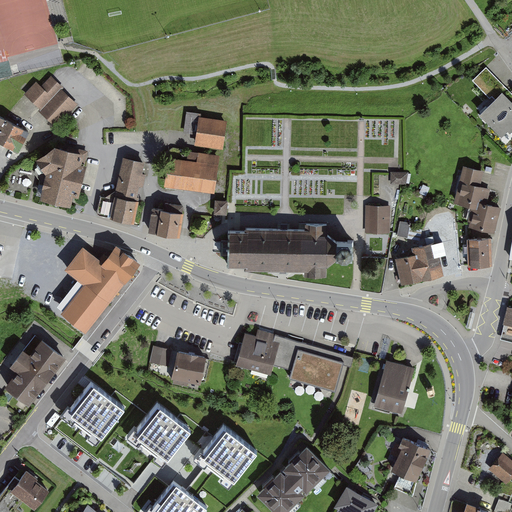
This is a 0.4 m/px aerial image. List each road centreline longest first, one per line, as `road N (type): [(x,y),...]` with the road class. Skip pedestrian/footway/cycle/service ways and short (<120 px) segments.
road 1 (residential): [(0,464),(160,254)]
road 2 (tertiary): [(400,310),(226,281),(160,254)]
road 3 (tertiary): [(160,254),(0,206)]
